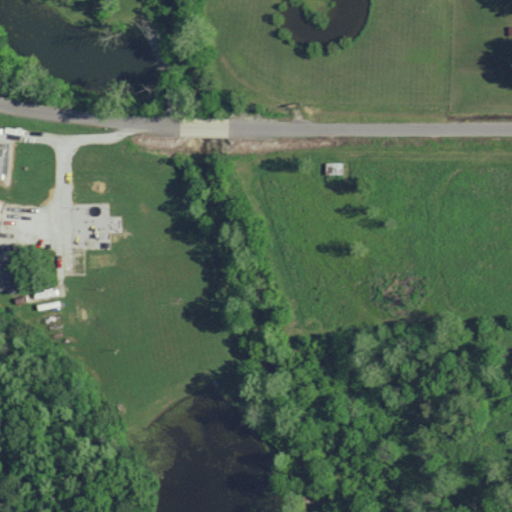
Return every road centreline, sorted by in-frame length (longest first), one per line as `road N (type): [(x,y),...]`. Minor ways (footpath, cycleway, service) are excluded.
road 1 (residential): [(0,99),(31,110),(302,129),(511,131)]
road 2 (residential): [(0,129),(148,132),(149,118)]
road 3 (residential): [(61,289),(64,134)]
